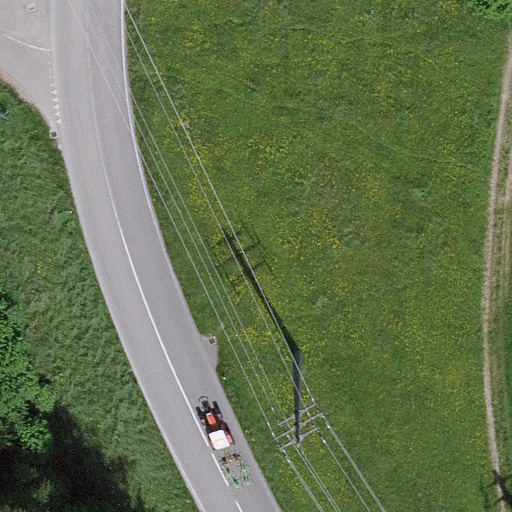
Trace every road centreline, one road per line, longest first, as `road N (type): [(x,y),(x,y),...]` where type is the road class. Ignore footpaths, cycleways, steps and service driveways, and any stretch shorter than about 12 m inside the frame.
road 1 (primary): [(233,511),(117,218),(87,51)]
road 2 (track): [(511,472),(495,300),(511,116)]
